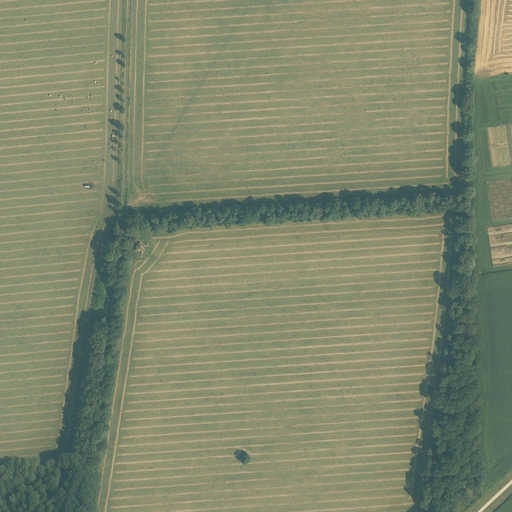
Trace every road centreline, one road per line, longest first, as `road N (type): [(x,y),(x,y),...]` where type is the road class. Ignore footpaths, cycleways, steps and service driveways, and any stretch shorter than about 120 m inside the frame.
road 1 (track): [(121,214),(85,465)]
road 2 (track): [(128,0),(121,214)]
